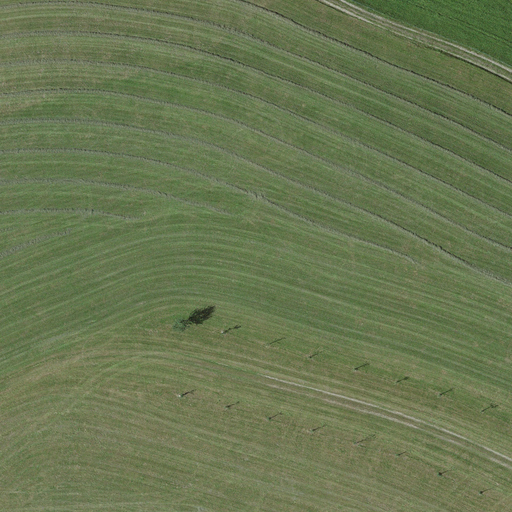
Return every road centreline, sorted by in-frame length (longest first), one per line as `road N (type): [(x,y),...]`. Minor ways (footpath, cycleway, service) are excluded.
road 1 (track): [(511,480),(142,345),(0,414)]
road 2 (track): [(338,0),(405,40),(511,86)]
